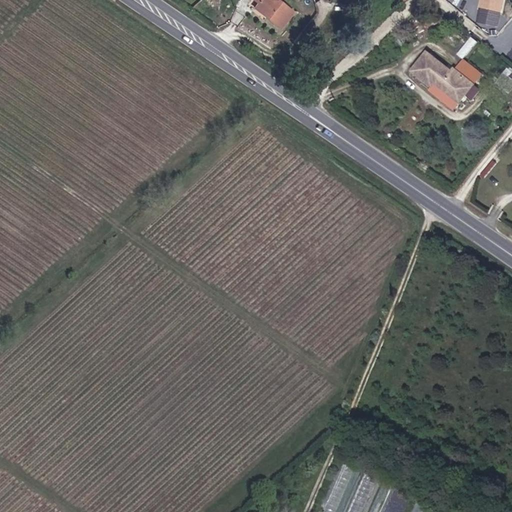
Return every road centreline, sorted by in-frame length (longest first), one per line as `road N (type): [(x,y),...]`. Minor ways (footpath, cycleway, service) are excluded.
road 1 (primary): [(511,254),(143,0)]
road 2 (track): [(308,511),(434,201)]
